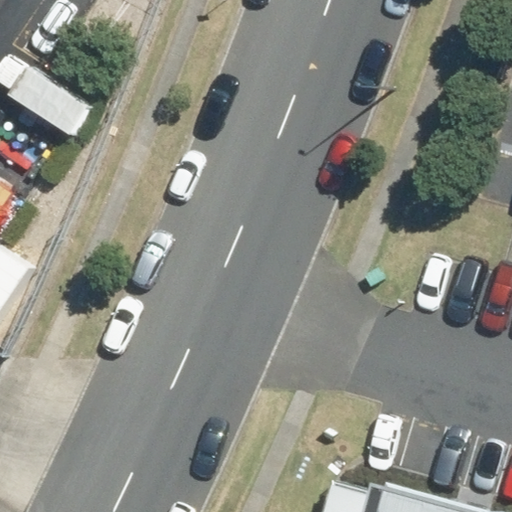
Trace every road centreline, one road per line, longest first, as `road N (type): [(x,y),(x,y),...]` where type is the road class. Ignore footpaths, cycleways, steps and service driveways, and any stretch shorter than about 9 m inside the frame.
road 1 (unclassified): [(115,511),(256,193),(327,0)]
road 2 (unknown): [(0,438),(119,503)]
